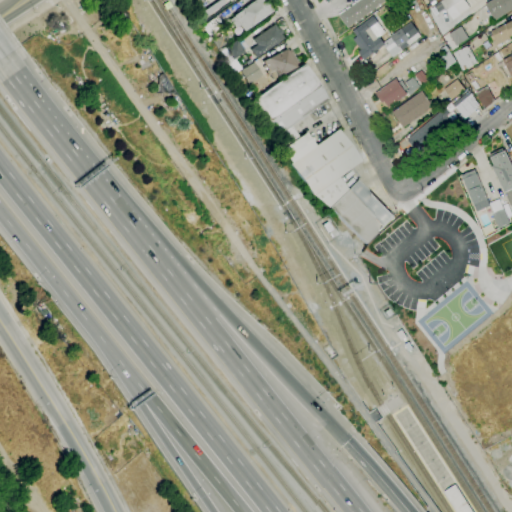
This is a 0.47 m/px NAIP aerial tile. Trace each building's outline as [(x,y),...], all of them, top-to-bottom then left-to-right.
[(244,31),(240,25),(236,28),(230,19),(233,16),(254,0),(264,0),(272,10),(244,31)] [(385,0),(347,28),(338,15),(359,0),(385,0)] [(453,20),(440,1),(441,0),(464,0),(470,8),(453,20)] [(511,10),(495,21),(485,5),(492,0),(511,0),(511,10)] [(213,30),(211,28),(210,28),(207,24),(217,16),(220,21),(219,22),(221,24),(213,30)] [(364,60),(357,52),(360,50),(353,39),(356,37),(352,31),(372,16),(385,33),(379,37),(380,38),(387,33),(389,37),(401,28),(410,22),(418,32),(417,33),(420,37),(401,51),(392,58),(383,45),(364,60)] [(492,45),(511,37),(511,20),(487,31),(492,45)] [(257,58),(251,49),(257,44),(253,39),(275,23),(283,33),(281,34),(284,39),(257,58)] [(456,46),(448,34),(461,26),(468,37),(456,46)] [(219,49),(214,41),(224,34),(229,42),(219,49)] [(235,73),(224,58),(230,54),(226,48),(237,40),(246,51),(236,59),(242,68),(235,73)] [(436,76),(432,71),(438,67),(434,62),(444,54),(440,49),(445,45),(449,51),(456,62),(436,76)] [(462,71),(453,53),(468,45),(477,63),(462,71)] [(278,77),(274,70),(269,72),(263,61),(287,48),(288,51),(291,49),(298,63),(295,64),(296,67),(278,77)] [(511,75),(511,76),(502,60),(511,54),(511,75)] [(248,84),(240,70),(255,62),(263,75),(248,84)] [(283,148),(275,137),(270,121),(255,99),(304,64),(319,85),(327,99),(290,126),(298,137),(283,148)] [(409,95),(406,90),(409,88),(405,83),(413,77),(419,87),(415,90),(415,91),(409,95)] [(388,108),(384,101),(381,103),(374,93),(396,78),(407,94),(388,108)] [(451,100),(443,89),(457,79),(465,90),(451,100)] [(484,109),(475,92),(487,86),(495,100),(484,109)] [(403,128),(391,112),(421,91),(433,106),(403,128)] [(465,119),(453,105),(469,91),(474,99),(479,105),(477,106),(478,108),(465,119)] [(419,156),(407,141),(409,139),(408,138),(445,107),(450,113),(447,116),(455,126),(419,156)] [(298,137),(305,132),(315,145),(338,129),(361,161),(339,177),(347,189),(329,207),(314,195),(290,163),(292,163),(282,149),(283,148),(298,137)] [(511,206),(511,207),(506,197),(507,197),(505,193),(504,193),(491,167),(494,165),(489,155),(502,148),(503,151),(504,150),(511,166),(511,206)] [(497,228),(491,214),(493,213),(490,206),(476,212),(463,179),(462,180),(461,176),(474,170),(489,203),(499,199),(509,223),(497,228)] [(347,189),(357,179),(393,216),(366,244),(329,207),(347,189)] [(472,511),(456,511),(444,492),(455,485),(472,511)]
